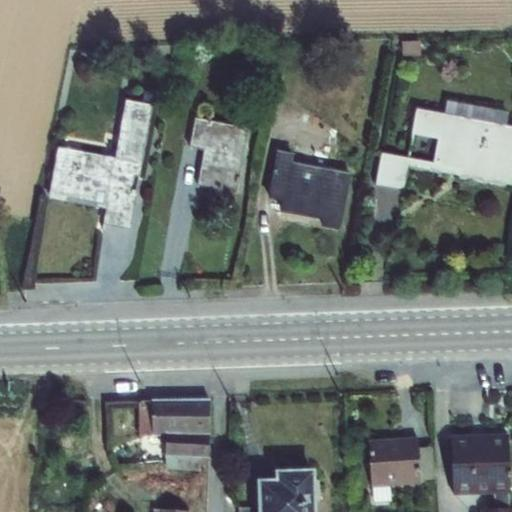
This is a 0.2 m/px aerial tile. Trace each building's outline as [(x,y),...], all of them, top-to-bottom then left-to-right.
[(433,45),(418,45),(419,55),(434,55),(433,45)] [(57,149),(47,200),(104,210),(102,225),(129,230),(151,106),(125,102),(114,159),(57,149)] [(381,154),(375,185),(402,191),(407,167),(510,186),(511,175),(511,128),(487,124),(489,111),(446,103),(443,116),(416,110),(411,135),(437,140),(432,164),(381,154)] [(194,119),(188,148),(203,151),(196,186),(234,193),(247,129),(194,119)] [(276,151),(267,199),(281,202),(279,213),(321,221),(320,228),(339,231),(350,173),(292,162),(293,155),(276,151)] [(151,402),(137,403),(138,437),(151,436),(164,436),(164,456),(166,457),(166,468),(176,469),(176,470),(200,472),(200,458),(208,458),(209,402),(151,402)] [(507,436),(450,438),(451,496),(496,495),(494,508),(481,508),(481,511),(511,511),(511,508),(510,508),(509,494),(507,436)] [(417,439),(368,443),(370,489),(421,485),(420,481),(435,480),(432,448),(418,449),(417,439)] [(257,508),(238,509),(238,511),(315,511),(314,471),(275,472),(275,481),(257,481),(257,508)]
